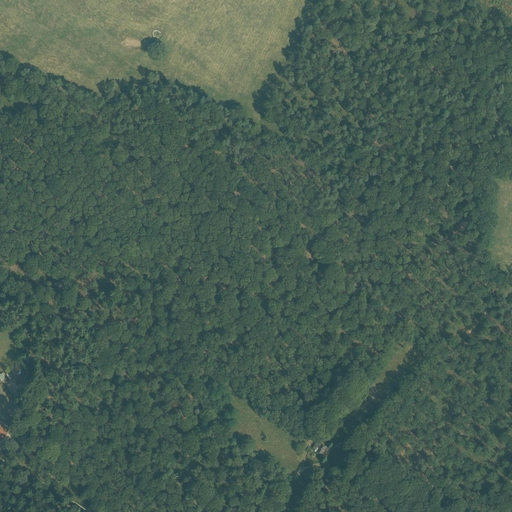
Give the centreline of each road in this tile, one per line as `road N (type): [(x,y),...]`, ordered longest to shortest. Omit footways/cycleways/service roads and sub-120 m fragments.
road 1 (track): [(257,123),(494,244),(489,321),(361,460)]
road 2 (track): [(305,474),(361,460),(444,511)]
